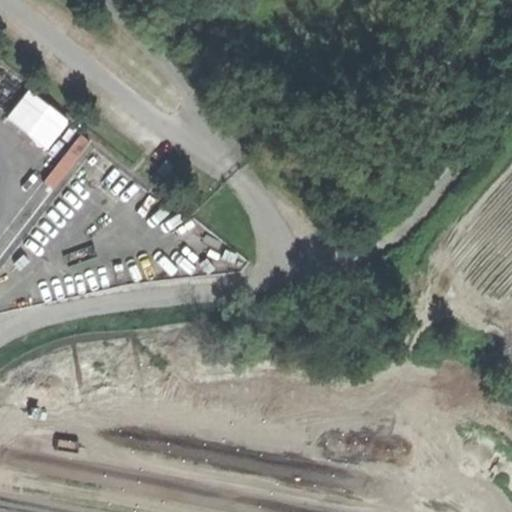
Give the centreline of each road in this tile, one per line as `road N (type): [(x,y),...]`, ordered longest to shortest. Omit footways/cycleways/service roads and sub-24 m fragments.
road 1 (track): [(0,340),(66,312),(307,287),(356,271),(408,236),(511,108)]
road 2 (track): [(235,173),(274,244),(265,290)]
